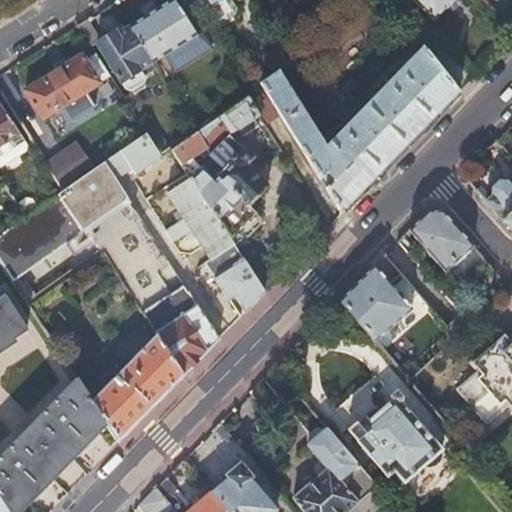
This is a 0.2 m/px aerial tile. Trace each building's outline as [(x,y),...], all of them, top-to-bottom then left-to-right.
[(173,0),(130,27),(153,64),(197,37),(173,0)] [(206,0),(220,21),(233,13),(235,7),(230,0),(206,0)] [(383,0),(392,10),(400,0),(383,0)] [(412,0),(434,20),(454,0),(412,0)] [(511,0),(498,13),(511,26),(511,0)] [(88,20),(77,27),(90,48),(96,44),(121,85),(123,84),(141,72),(153,64),(130,27),(117,35),(115,32),(101,41),(88,20)] [(425,53),(460,96),(472,84),(436,40),(425,53)] [(260,85),(341,216),(400,156),(460,96),(425,53),(423,49),(327,149),(279,72),(260,85)] [(100,82),(109,76),(96,57),(87,63),(82,56),(25,92),(43,119),(75,99),(78,104),(86,98),(84,94),(101,83),(100,82)] [(141,72),(123,84),(127,91),(131,92),(145,83),(145,79),(141,72)] [(234,247),(265,293),(278,280),(256,247),(252,249),(246,239),(261,224),(260,221),(262,219),(250,208),(268,188),(237,159),(219,178),(219,177),(214,182),(203,172),(202,172),(196,166),(193,160),(260,117),(248,99),(173,151),(191,180),(208,206),(234,247)] [(0,168),(1,169),(26,154),(27,148),(0,105),(0,168)] [(113,179),(121,190),(137,179),(135,176),(161,158),(146,135),(103,164),(113,179)] [(43,166),(61,192),(93,171),(78,148),(64,158),(61,154),(43,166)] [(61,192),(71,207),(113,179),(103,164),(93,171),(61,192)] [(82,224),(84,227),(127,199),(121,190),(113,179),(71,207),(82,224)] [(168,195),(184,221),(208,206),(191,180),(168,195)] [(491,196),(485,202),(493,211),(501,205),(509,215),(511,212),(511,184),(511,185),(508,181),(501,181),(491,189),(491,196)] [(16,222),(0,233),(0,263),(8,275),(79,227),(67,210),(71,207),(61,192),(24,217),(16,222)] [(158,274),(171,265),(150,233),(127,199),(84,227),(117,276),(126,289),(143,314),(172,295),(158,274)] [(190,230),(211,261),(234,247),(208,206),(184,221),(165,233),(171,242),(190,230)] [(79,227),(82,224),(71,207),(67,210),(79,227)] [(12,215),(16,222),(24,217),(20,210),(12,215)] [(444,273),(472,248),(441,211),(426,212),(407,231),(444,273)] [(511,212),(509,215),(502,221),(511,232),(511,231),(511,212)] [(212,305),(228,331),(243,315),(265,293),(234,247),(211,261),(205,265),(225,296),(212,305)] [(410,310),(372,266),(356,283),(339,300),(374,341),(410,310)] [(126,289),(117,276),(107,282),(116,295),(126,289)] [(157,336),(183,377),(202,358),(219,340),(185,287),(172,295),(143,314),(157,336)] [(6,295),(0,298),(0,349),(14,340),(16,342),(17,341),(14,336),(26,328),(28,331),(29,330),(6,295)] [(511,341),(510,343),(503,335),(470,362),(476,369),(454,388),(484,423),(507,404),(511,409),(511,341)] [(106,424),(118,443),(172,388),(183,377),(157,336),(92,402),(106,424)] [(78,380),(0,457),(0,496),(10,511),(21,511),(106,424),(92,402),(78,380)] [(420,467),(440,449),(394,397),(368,420),(363,415),(346,431),(396,488),(420,467)] [(346,511),(375,487),(325,428),(322,430),(321,429),(316,429),(307,437),(307,441),(309,442),(306,445),(326,468),(291,498),(302,511),(346,511)] [(440,453),(440,449),(420,467),(423,467),(428,467),(431,466),(435,462),(438,458),(439,455),(440,453)] [(223,481),(209,494),(224,511),(272,511),(274,510),(247,479),(248,478),(236,466),(221,480),(223,481)] [(192,508),(164,478),(153,489),(173,511),(224,511),(209,494),(192,508)] [(173,511),(153,489),(137,505),(143,511),(173,511)] [(10,511),(0,496),(0,511),(10,511)]
